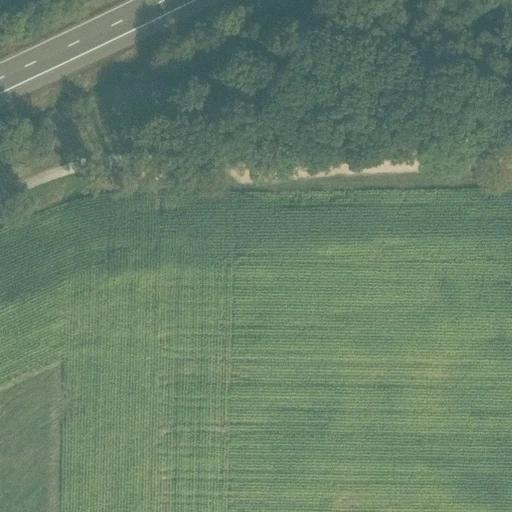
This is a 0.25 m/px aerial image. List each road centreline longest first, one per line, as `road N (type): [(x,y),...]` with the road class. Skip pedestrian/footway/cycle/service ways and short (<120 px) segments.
road 1 (track): [(496,163),(454,127),(295,59),(223,53),(171,68),(139,110),(137,158)]
road 2 (track): [(511,163),(137,158)]
road 3 (trunk): [(0,80),(168,0)]
road 4 (unclassified): [(0,201),(96,160),(137,158)]
